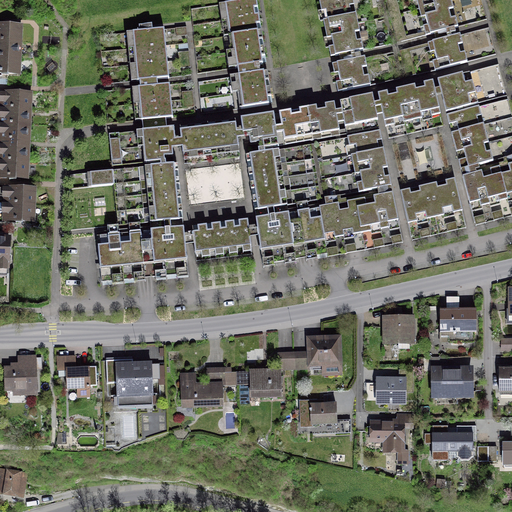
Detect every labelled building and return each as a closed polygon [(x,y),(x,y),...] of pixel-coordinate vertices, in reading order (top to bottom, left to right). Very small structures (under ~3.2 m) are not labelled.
[(259,40),(262,40),(261,31),(258,31),(257,25),(260,24),(259,15),(255,16),(254,9),(258,8),(256,0),(248,0),(245,1),(244,0),(232,0),(233,3),(225,4),(235,68),(254,66),(254,69),(255,70),(260,69),(260,68),(259,65),(263,64),(261,56),(265,56),(264,47),(260,47),(259,40)] [(326,10),(327,19),(323,20),(327,38),(331,37),(333,46),(329,47),(331,56),(363,49),(353,0),(325,0),(320,1),(321,11),(326,10)] [(458,27),(450,0),(416,0),(421,17),(425,16),(428,25),(423,26),(426,36),(449,29),(450,33),(450,34),(456,33),(455,32),(454,28),(458,27)] [(140,32),(133,32),(138,81),(169,78),(164,29),(152,30),(152,25),(139,26),(140,32)] [(20,74),(20,50),(21,27),(6,26),(0,26),(0,73),(7,73),(20,74)] [(187,27),(176,28),(177,36),(187,35),(187,27)] [(404,29),(399,30),(401,39),(407,37),(404,29)] [(467,62),(460,35),(428,43),(430,52),(435,51),(437,60),(433,61),(435,71),(467,62)] [(410,51),(404,53),(407,61),(412,60),(410,51)] [(190,67),(189,52),(178,53),(180,68),(190,67)] [(356,59),(332,64),(338,91),(370,85),(365,57),(361,58),(361,54),(360,53),(355,54),(355,55),(356,59)] [(269,80),(267,71),(236,76),(241,109),(269,105),(268,97),(271,96),(270,87),(266,88),(265,81),(269,80)] [(470,72),(438,80),(441,92),(452,89),(454,99),(443,102),(446,112),(478,104),(470,72)] [(387,92),(378,94),(380,102),(383,114),(385,127),(441,114),(433,82),(424,84),(425,88),(416,90),(415,86),(396,90),(397,95),(388,97),(387,92)] [(139,88),(142,120),(173,117),(170,85),(139,88)] [(194,107),(193,91),(182,92),(183,108),(194,107)] [(30,115),(30,95),(16,94),(1,94),(0,116),(0,140),(16,141),(29,142),(30,115)] [(338,123),(344,122),(346,130),(356,128),(356,125),(378,121),(377,115),(379,115),(383,114),(380,102),(377,103),(374,104),(373,96),(340,103),(342,110),(336,111),(334,103),(325,105),(326,109),(317,111),(316,107),(307,108),(312,136),(339,131),(338,123)] [(493,162),(479,107),(447,116),(449,125),(456,123),(459,132),(451,133),(456,152),(463,150),(466,159),(459,161),(461,170),(493,162)] [(274,114),(241,119),(243,134),(261,132),(264,149),(279,147),(274,114)] [(180,130),(183,153),(239,147),(236,120),(229,121),(229,124),(222,125),(222,122),(215,123),(215,126),(208,127),(208,124),(201,124),(202,128),(195,129),(194,125),(187,126),(188,129),(180,130)] [(174,128),(142,131),(146,163),(161,162),(159,146),(176,145),(174,128)] [(380,131),(347,138),(359,193),(391,186),(389,177),(385,178),(383,169),(388,168),(384,149),(379,150),(378,141),(382,140),(380,131)] [(27,178),(28,146),(15,146),(0,145),(0,177),(15,178),(27,178)] [(286,206),(277,151),(246,155),(247,162),(251,162),(252,169),(248,169),(249,176),(253,175),(254,182),(250,183),(251,189),(255,189),(256,196),(252,196),(254,203),(257,203),(258,211),(286,206)] [(178,171),(178,164),(146,167),(152,223),(179,220),(179,212),(182,212),(182,205),(178,205),(177,199),(181,198),(180,191),(177,192),(176,185),(179,185),(179,178),(175,178),(175,171),(178,171)] [(492,177),(484,179),(482,172),(463,177),(475,222),(511,213),(508,200),(511,198),(511,164),(508,165),(510,172),(501,175),(500,167),(490,170),(492,177)] [(113,171),(90,173),(92,187),(114,185),(113,171)] [(410,189),(400,191),(411,237),(466,225),(455,179),(446,181),(447,186),(438,188),(437,183),(419,187),(420,192),(411,194),(410,189)] [(22,189),(3,188),(3,220),(21,220),(34,221),(34,189),(22,189)] [(319,207),(321,218),(328,254),(330,253),(347,250),(344,237),(360,234),(363,247),(402,239),(393,193),(373,197),(375,205),(366,206),(365,199),(347,202),(348,210),(340,211),(338,204),(319,207)] [(267,217),(256,218),(263,264),(298,259),(296,245),(311,243),(314,256),(316,255),(316,256),(318,255),(328,254),(321,218),(311,220),(309,210),(297,212),(299,222),(290,223),(289,213),(277,215),(279,228),(269,229),(267,217)] [(198,232),(193,232),(195,253),(251,246),(248,220),(239,221),(239,227),(235,227),(234,221),(225,222),(226,228),(221,229),(220,223),(211,224),(212,230),(207,231),(207,225),(198,226),(198,232)] [(142,242),(141,234),(129,235),(130,243),(120,244),(120,236),(108,237),(108,235),(97,236),(100,267),(102,282),(110,281),(120,280),(131,279),(137,278),(136,265),(151,264),(153,277),(188,274),(184,227),(172,228),(173,242),(164,242),(162,229),(151,231),(152,241),(142,242)] [(8,252),(8,238),(0,237),(0,267),(7,268),(8,252)] [(479,332),(478,311),(462,311),(462,297),(448,297),(449,309),(441,309),(441,333),(479,332)] [(416,345),(415,316),(383,317),(384,346),(416,345)] [(310,365),(324,365),(324,375),(340,374),(339,337),(308,338),(309,353),(294,353),(295,370),(310,369),(310,365)] [(511,338),(501,339),(501,351),(511,350),(511,338)] [(251,370),(251,373),(236,373),(236,384),(251,384),(252,397),(281,396),(280,371),(295,370),(294,353),(278,354),(279,369),(251,370)] [(36,356),(18,357),(18,364),(10,364),(10,367),(4,367),(4,392),(7,392),(7,400),(9,403),(28,403),(27,397),(40,397),(40,371),(42,371),(42,359),(36,359),(36,356)] [(76,357),(57,358),(57,372),(58,372),(58,378),(66,378),(66,392),(77,392),(77,399),(89,399),(89,387),(96,387),(96,368),(76,368),(76,357)] [(106,389),(115,388),(115,405),(151,405),(151,397),(159,396),(158,367),(150,368),(134,368),(134,362),(106,363),(106,389)] [(474,366),(431,367),(432,400),(475,399),(474,366)] [(511,368),(500,369),(500,394),(511,393),(511,368)] [(224,369),(208,370),(208,384),(195,385),(194,374),(182,374),(183,407),(222,405),(221,385),(225,385),(225,384),(236,384),(236,373),(224,374),(224,369)] [(399,379),(377,379),(376,407),(408,407),(408,394),(414,394),(414,371),(399,371),(399,379)] [(338,426),(337,404),(325,404),(325,401),(300,401),(300,428),(312,428),(312,426),(338,426)] [(414,415),(397,414),(397,420),(394,420),(394,423),(382,423),(382,421),(370,421),(370,443),(383,443),(383,455),(398,455),(398,465),(409,465),(409,451),(406,451),(406,430),(414,430),(414,415)] [(475,453),(474,435),(458,435),(457,429),(448,429),(448,425),(437,424),(437,461),(449,461),(449,453),(459,454),(459,458),(463,461),(470,461),(473,458),(473,453),(475,453)] [(66,443),(66,433),(58,433),(57,443),(66,443)] [(489,448),(478,448),(478,463),(489,463),(489,459),(489,452),(489,448)] [(28,474),(1,469),(0,473),(0,496),(24,500),(25,496),(28,474)]
